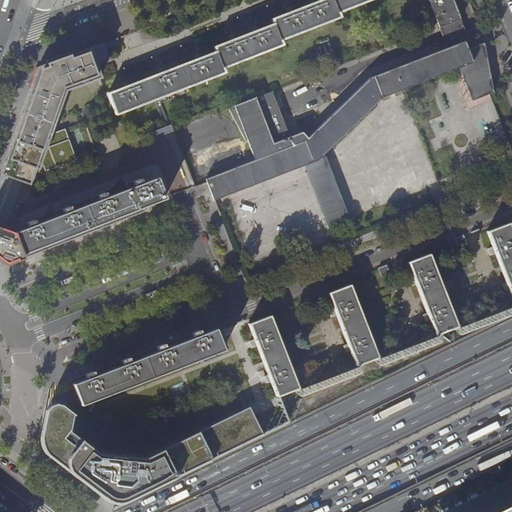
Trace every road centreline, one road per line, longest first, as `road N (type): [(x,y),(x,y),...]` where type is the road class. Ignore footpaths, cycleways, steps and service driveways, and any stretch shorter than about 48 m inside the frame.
road 1 (trunk): [(511,326),(131,511)]
road 2 (residential): [(206,266),(219,302),(238,311),(511,206)]
road 3 (trunk): [(511,364),(204,511)]
road 4 (trunk): [(300,511),(511,410)]
road 5 (residential): [(199,248),(12,321)]
road 6 (residential): [(20,339),(206,266)]
road 7 (trunk): [(386,511),(511,451)]
